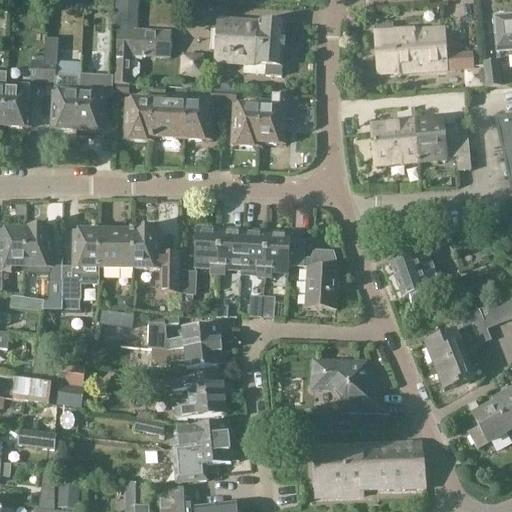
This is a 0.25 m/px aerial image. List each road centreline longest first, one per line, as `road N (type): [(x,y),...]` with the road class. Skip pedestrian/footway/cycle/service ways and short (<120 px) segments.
road 1 (residential): [(0,187),(333,188)]
road 2 (residential): [(266,511),(250,385),(257,336),(378,332)]
road 3 (residential): [(460,511),(378,332)]
road 4 (residential): [(332,1),(333,188)]
road 5 (residential): [(378,332),(333,188)]
